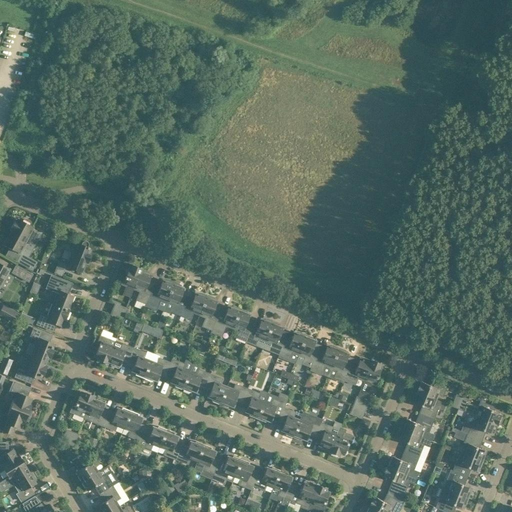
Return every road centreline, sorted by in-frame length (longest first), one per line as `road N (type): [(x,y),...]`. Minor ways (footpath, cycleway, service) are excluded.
road 1 (residential): [(410,352),(120,239)]
road 2 (residential): [(360,481),(72,365)]
road 3 (residential): [(80,511),(42,449),(72,365)]
road 4 (residential): [(360,481),(410,352)]
road 5 (residential): [(72,365),(120,239)]
